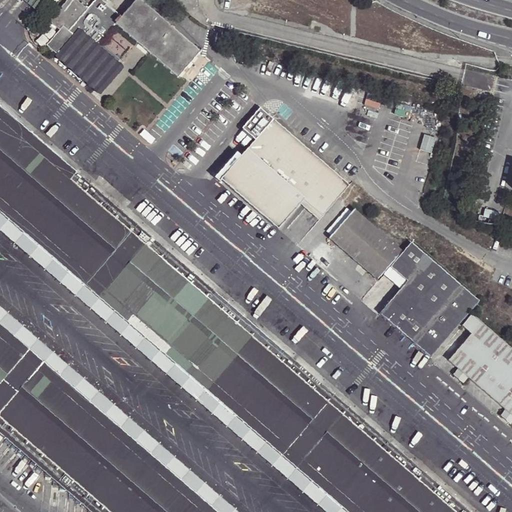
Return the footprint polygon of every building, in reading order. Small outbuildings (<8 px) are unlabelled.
[(20,0),(37,14),(45,4),(48,0),(20,0)] [(48,0),(45,4),(49,8),(52,8),(60,0),(48,0)] [(98,44),(116,24),(178,78),(200,52),(139,0),(137,0),(122,17),(101,0),(95,0),(87,9),(67,32),(62,27),(59,30),(46,46),(57,55),(56,56),(101,95),(124,68),(98,44)] [(67,32),(87,9),(76,0),(67,0),(49,21),(59,30),(62,27),(67,32)] [(283,104),(275,113),(341,170),(349,161),(283,104)] [(76,176),(0,110),(0,230),(326,511),(449,511),(69,183),(76,176)] [(273,120),(221,181),(275,227),(280,221),(284,225),(301,205),(305,201),(323,216),(349,186),(273,120)] [(305,201),(301,205),(320,221),(323,216),(305,201)] [(379,279),(404,250),(355,209),(331,237),(379,279)] [(280,221),(275,227),(279,231),(284,225),(280,221)] [(413,243),(391,266),(408,281),(401,288),(380,312),(431,357),(480,302),(413,243)] [(408,281),(391,266),(385,274),(401,288),(408,281)] [(471,334),(481,323),(471,314),(461,326),(471,334)] [(511,349),(481,323),(471,334),(448,361),(460,371),(467,378),(505,410),(511,415),(511,349)] [(41,364),(0,328),(0,422),(103,511),(212,511),(57,378),(41,364)] [(460,371),(455,377),(463,383),(467,378),(460,371)] [(509,424),(511,420),(511,415),(505,410),(500,416),(509,424)]
